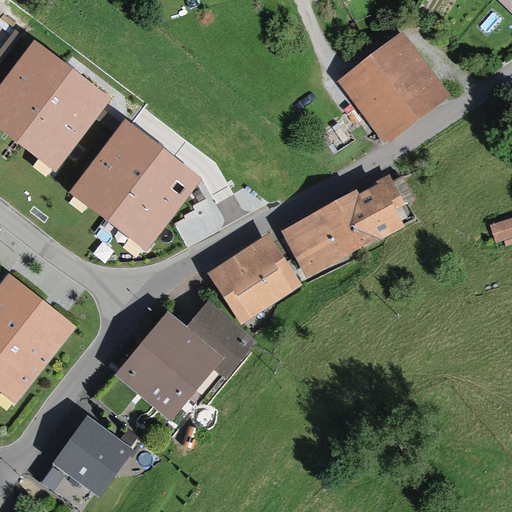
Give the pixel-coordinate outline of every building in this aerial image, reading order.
[(136,53),(149,33),(102,0),(72,0),(52,29),(108,69),(125,45),(136,53)] [(511,0),(498,0),(511,12),(511,0)] [(382,148),(446,99),(397,35),(333,84),(382,148)] [(0,129),(56,172),(111,99),(35,40),(0,85),(0,129)] [(202,179),(125,120),(69,193),(146,251),(202,179)] [(405,203),(404,202),(414,197),(402,174),(392,179),(389,173),(373,181),(375,184),(360,192),(357,186),(321,206),(347,254),(404,224),(396,208),(405,203)] [(347,254),(321,206),(281,227),(307,275),(347,254)] [(511,243),(511,216),(489,224),(495,243),(503,240),(505,246),(511,243)] [(241,324),(303,284),(268,232),(206,272),(241,324)] [(20,255),(1,241),(0,241),(0,263),(9,270),(20,255)] [(76,326),(8,273),(0,283),(0,392),(15,404),(76,326)] [(258,341),(207,300),(188,324),(168,308),(114,373),(172,421),(214,370),(226,380),(258,341)] [(53,463),(39,483),(79,511),(80,511),(95,492),(100,496),(134,448),(86,413),(52,462),(53,463)]
